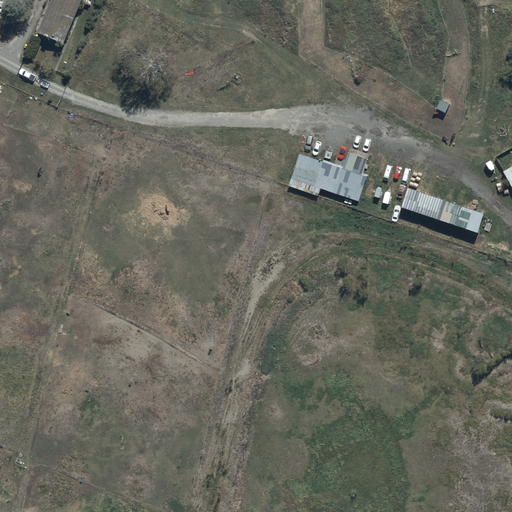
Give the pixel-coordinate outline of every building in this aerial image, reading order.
[(82,0),(52,0),(39,32),(65,43),(82,0)] [(479,54),(438,69),(441,77),(482,62),(479,54)] [(291,187),(319,196),(321,188),(325,190),(360,200),(367,175),(364,173),(368,158),(349,152),(344,167),(301,154),(291,187)] [(362,206),(375,209),(382,180),(369,177),(362,206)] [(409,187),(402,206),(480,232),(486,213),(409,187)] [(487,242),(495,245),(503,227),(494,224),(487,242)]
